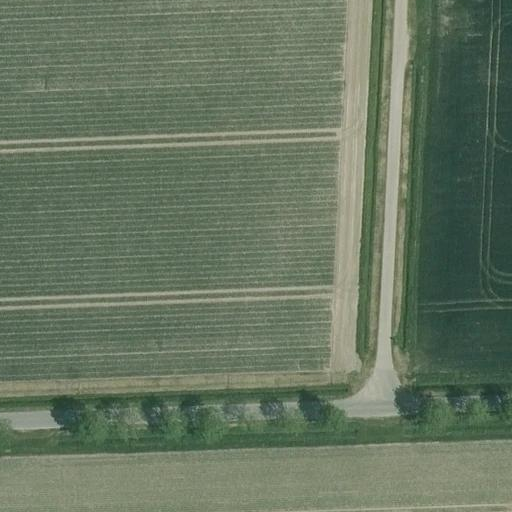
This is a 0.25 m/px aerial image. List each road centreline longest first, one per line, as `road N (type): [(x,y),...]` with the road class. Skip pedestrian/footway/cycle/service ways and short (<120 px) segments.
road 1 (unclassified): [(378,408),(400,0)]
road 2 (unclassified): [(0,422),(378,408)]
road 3 (unclassified): [(378,408),(511,402)]
